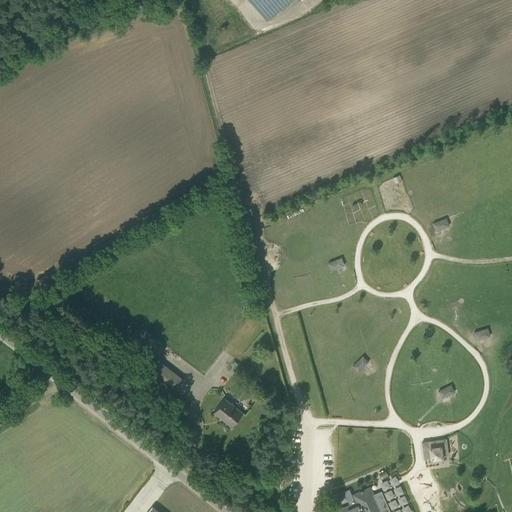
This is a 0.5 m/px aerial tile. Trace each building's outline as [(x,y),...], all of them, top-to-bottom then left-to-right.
[(249,0),(266,20),(291,0),(249,0)] [(446,217),(433,223),(437,231),(450,225),(446,217)] [(342,257),(328,262),(331,270),(345,265),(342,257)] [(474,332),(476,339),(490,335),(488,328),(474,332)] [(368,350),(362,355),(367,361),(373,356),(368,350)] [(368,363),(361,357),(353,365),(360,371),(368,363)] [(143,375),(172,397),(184,381),(156,359),(143,375)] [(452,384),(438,391),(442,399),(456,392),(452,384)] [(213,412),(231,426),(242,412),(224,398),(213,412)] [(448,455),(445,439),(422,442),(424,458),(448,455)] [(380,511),(371,490),(367,488),(363,490),(362,489),(359,490),(360,492),(352,495),(356,502),(336,511),(380,511)] [(351,494),(346,496),(349,503),(354,501),(351,494)]
